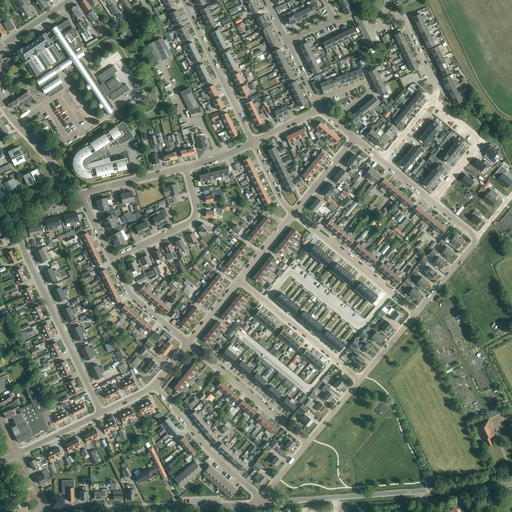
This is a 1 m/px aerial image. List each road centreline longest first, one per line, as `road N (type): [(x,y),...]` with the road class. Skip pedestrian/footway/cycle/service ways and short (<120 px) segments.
road 1 (unclassified): [(43,511),(262,503)]
road 2 (residential): [(101,413),(12,221)]
road 3 (residential): [(252,142),(182,0)]
road 4 (residential): [(415,313),(293,213)]
road 5 (residential): [(261,498),(153,384)]
road 6 (residential): [(307,443),(187,343)]
road 7 (residential): [(359,380),(239,280)]
road 8 (residential): [(111,259),(194,217),(185,167)]
road 9 (residential): [(432,202),(481,141),(431,99)]
road 10 (residential): [(431,99),(436,88),(403,19),(368,0)]
